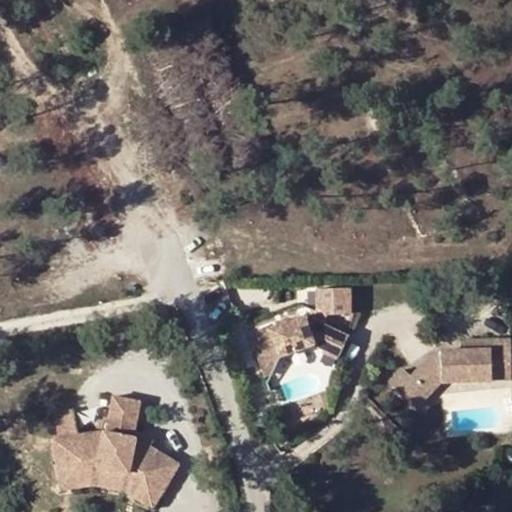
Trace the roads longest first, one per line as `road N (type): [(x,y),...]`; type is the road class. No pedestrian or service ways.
road 1 (track): [(0,0),(182,286)]
road 2 (residential): [(182,286),(236,418),(257,511)]
